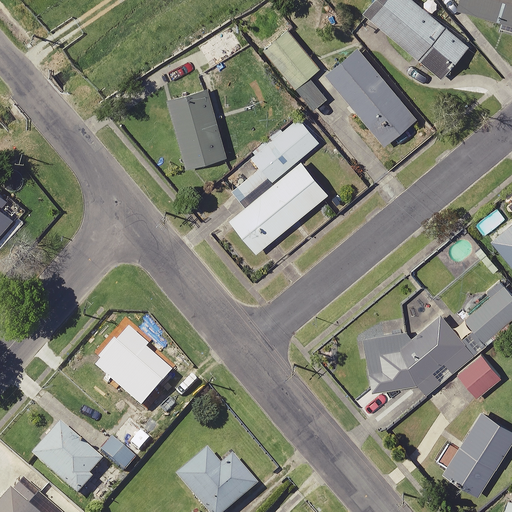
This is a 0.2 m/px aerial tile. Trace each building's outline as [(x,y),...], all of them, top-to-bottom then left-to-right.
[(468,42),(417,0),(368,0),(360,10),(440,76),(468,42)] [(511,23),(511,0),(455,0),(453,8),(511,23)] [(319,66),(285,26),(262,45),(295,85),(319,66)] [(230,28),(202,47),(216,68),(244,50),(230,28)] [(414,116),(356,44),(323,71),(381,143),(414,116)] [(224,153),(205,84),(165,94),(184,164),(224,153)] [(299,115),(250,154),(270,179),(319,139),(299,115)] [(252,118),(230,135),(242,150),(264,133),(252,118)] [(327,190),(299,157),(227,217),(255,250),(327,190)] [(511,217),(489,236),(511,264),(511,217)] [(511,316),(511,292),(503,282),(463,317),(483,341),(511,316)] [(474,352),(439,310),(406,337),(405,327),(361,334),(370,389),(415,381),(424,392),(474,352)] [(500,375),(480,350),(455,370),(475,395),(500,375)] [(511,436),(511,425),(480,407),(441,472),(478,494),(511,436)] [(131,416),(101,450),(125,472),(156,438),(131,416)] [(102,461),(59,423),(31,455),(77,496),(93,478),(89,475),(102,461)] [(207,449),(175,476),(205,511),(224,511),(258,484),(232,454),(220,465),(207,449)] [(34,511),(9,490),(0,500),(0,511),(34,511)] [(511,511),(511,497),(506,496),(500,511),(511,511)]
